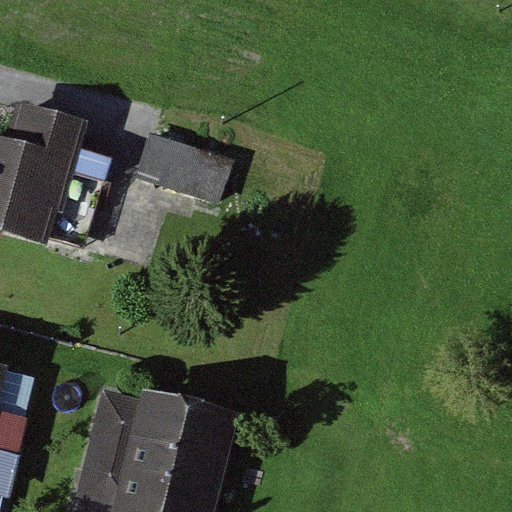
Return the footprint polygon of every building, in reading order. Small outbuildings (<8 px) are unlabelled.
[(189,115),(111,106),(104,165),(182,174),(189,115)] [(92,122),(29,108),(21,144),(2,140),(0,150),(0,245),(61,259),(92,122)] [(0,410),(10,370),(0,367),(0,410)] [(120,506),(145,401),(109,393),(84,498),(120,506)] [(220,511),(241,423),(145,401),(120,506),(118,511),(220,511)]
